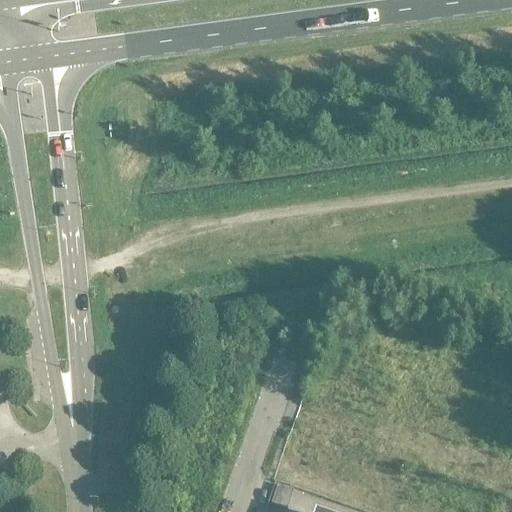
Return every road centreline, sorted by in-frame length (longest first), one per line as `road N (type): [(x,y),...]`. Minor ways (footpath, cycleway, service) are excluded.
road 1 (trunk): [(52,52),(449,0)]
road 2 (unclassified): [(74,440),(81,375),(52,52)]
road 3 (unclassified): [(4,58),(37,301),(74,440)]
